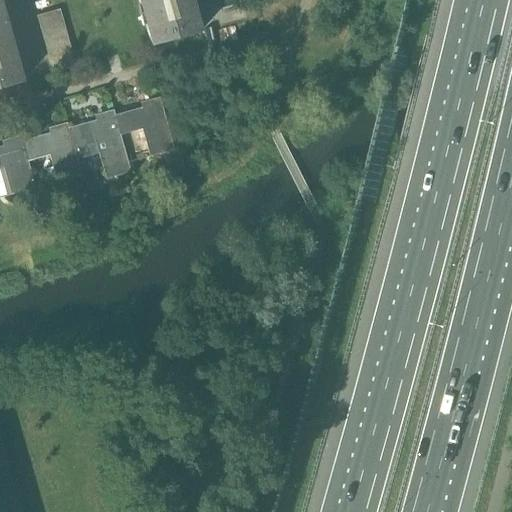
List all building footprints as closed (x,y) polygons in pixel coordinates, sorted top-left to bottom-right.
[(192,0),(139,0),(152,46),(201,32),(192,0)] [(37,16),(40,28),(63,21),(60,10),(37,16)] [(44,40),(67,33),(63,21),(40,28),(44,40)] [(0,89),(23,83),(5,23),(0,24),(0,89)] [(70,44),(67,33),(44,40),(47,51),(70,44)] [(70,44),(47,51),(51,62),(73,56),(70,44)] [(76,67),(73,56),(51,62),(54,74),(76,67)] [(158,90),(147,93),(150,101),(151,100),(160,98),(158,90)] [(152,106),(115,116),(114,116),(120,136),(121,136),(142,130),(150,157),(174,151),(160,98),(151,100),(152,106)] [(114,116),(115,116),(114,111),(104,113),(106,119),(70,128),(68,129),(74,149),(75,148),(78,159),(98,154),(105,180),(130,173),(128,164),(128,163),(121,136),(120,136),(114,116)] [(60,131),(23,141),(22,142),(27,161),(29,161),(51,155),(58,183),(82,177),(78,159),(75,148),(74,149),(68,129),(70,128),(68,123),(59,126),(60,131)] [(0,169),(4,168),(12,196),(36,189),(29,161),(27,161),(22,142),(23,141),(22,136),(13,139),(14,144),(0,147),(0,169)] [(0,477),(10,474),(6,463),(0,464),(0,477)] [(10,474),(0,477),(0,489),(13,486),(10,474)] [(0,502),(16,498),(13,486),(0,489),(0,502)] [(16,498),(0,502),(0,511),(7,511),(19,509),(16,498)]
